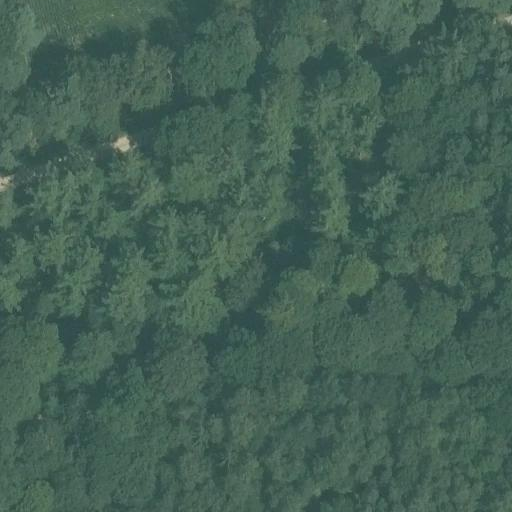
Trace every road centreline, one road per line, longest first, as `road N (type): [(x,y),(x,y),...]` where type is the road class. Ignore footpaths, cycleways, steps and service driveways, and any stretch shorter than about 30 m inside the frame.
road 1 (track): [(511,197),(452,259),(360,316),(61,423),(0,458)]
road 2 (track): [(0,181),(511,17)]
